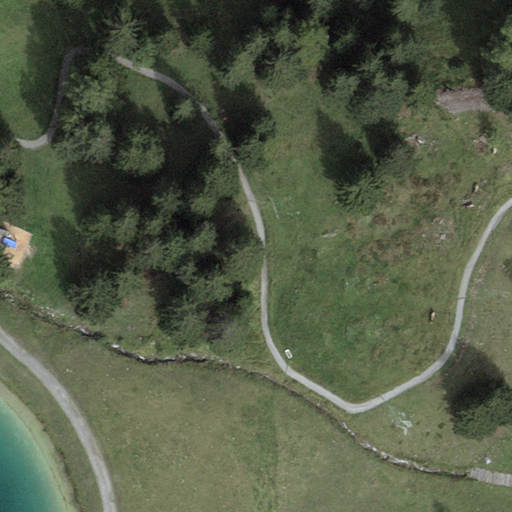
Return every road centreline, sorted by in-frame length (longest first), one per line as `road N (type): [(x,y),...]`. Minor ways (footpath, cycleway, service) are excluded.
road 1 (track): [(0,139),(40,146),(55,123),(69,48),(93,44),(167,80),(204,109),(237,165),(261,229),(271,349),(294,378),(353,408),(391,397),(449,349),(468,268),(511,204)]
road 2 (track): [(117,511),(105,451),(66,390),(0,332)]
